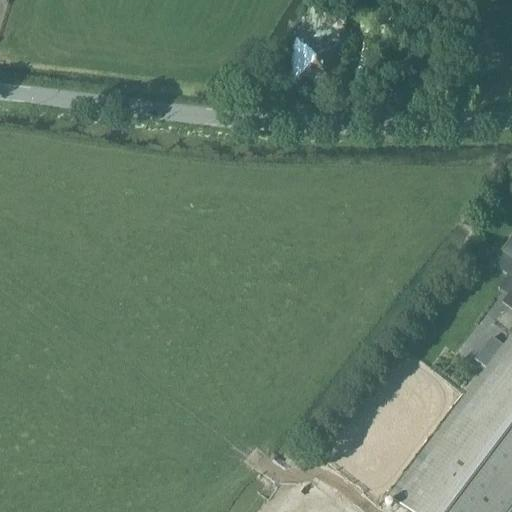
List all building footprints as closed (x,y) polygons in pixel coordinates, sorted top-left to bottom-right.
[(359,37),(377,39),(380,9),(363,7),(359,37)] [(294,38),(288,90),(340,96),(348,12),(307,9),(305,23),(299,23),(297,38),(294,38)] [(511,292),(503,304),(511,311),(511,241),(503,253),(511,260),(511,292)] [(511,511),(511,337),(504,347),(487,370),(389,500),(405,511),(511,511)] [(493,339),(476,362),(487,370),(504,347),(493,339)]
